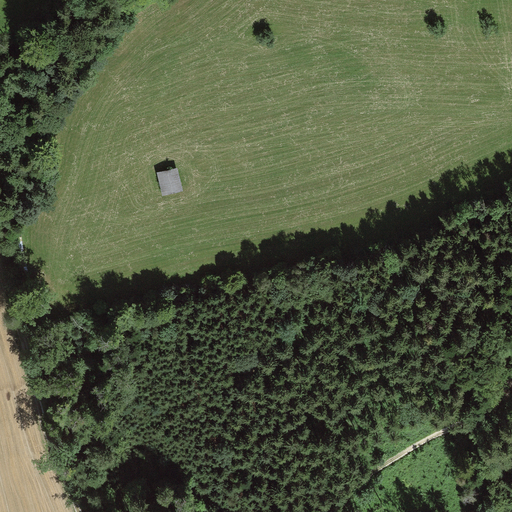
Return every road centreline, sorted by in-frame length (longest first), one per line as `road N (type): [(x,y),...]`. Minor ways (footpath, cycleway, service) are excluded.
road 1 (track): [(77,511),(44,434),(0,276)]
road 2 (track): [(312,511),(511,380)]
